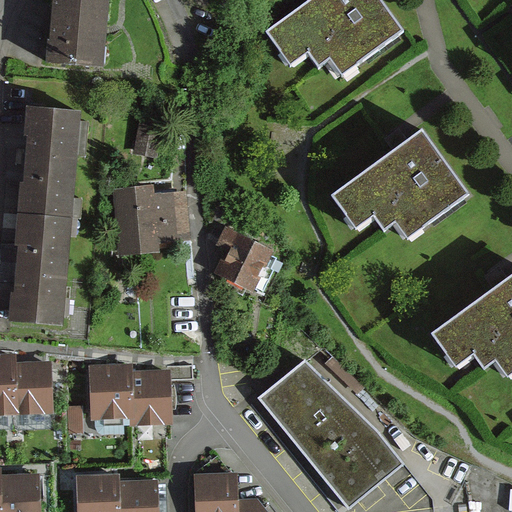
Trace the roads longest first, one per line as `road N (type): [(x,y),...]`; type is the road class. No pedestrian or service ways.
road 1 (residential): [(227,415),(210,375),(190,73),(171,0)]
road 2 (residential): [(305,511),(227,415)]
